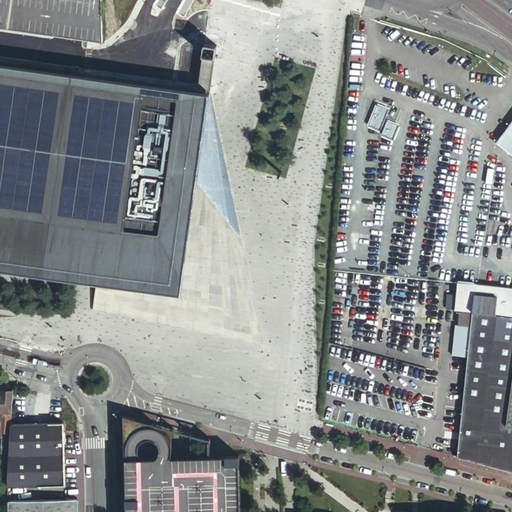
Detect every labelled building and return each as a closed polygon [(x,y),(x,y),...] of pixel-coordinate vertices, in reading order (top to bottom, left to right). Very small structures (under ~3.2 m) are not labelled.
[(0,0),(0,26),(66,36),(103,41),(102,0),(0,0)] [(210,45),(205,45),(203,54),(208,55),(214,56),(216,46),(210,45)] [(19,64),(0,61),(0,250),(99,267),(99,273),(93,310),(257,346),(244,287),(232,236),(187,182),(200,90),(197,90),(193,89),(19,64)] [(389,111),(377,106),(369,126),(380,131),(389,111)] [(400,125),(388,120),(382,134),(394,139),(400,125)] [(511,121),(495,144),(511,156),(511,121)] [(0,250),(0,255),(99,273),(99,267),(0,250)] [(457,458),(499,469),(511,353),(511,287),(477,284),(458,282),(455,311),(472,313),(457,458)] [(511,353),(499,469),(511,472),(511,353)] [(10,423),(12,391),(0,389),(0,432),(3,433),(3,438),(0,438),(0,445),(0,484),(7,485),(7,480),(10,423)] [(124,415),(125,458),(126,511),(240,511),(239,456),(211,457),(184,457),(173,457),(174,450),(173,443),(170,437),(167,433),(162,429),(156,427),(151,426),(145,427),(141,428),(138,428),(137,419),(124,415)] [(63,422),(10,423),(7,480),(7,485),(7,487),(36,486),(65,485),(63,422)] [(77,511),(77,498),(36,500),(9,501),(8,511),(77,511)]
